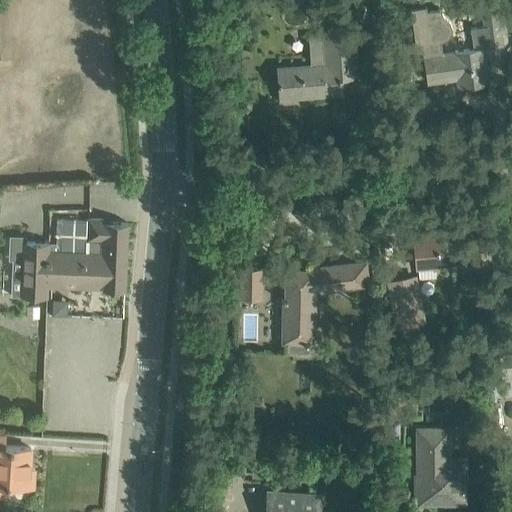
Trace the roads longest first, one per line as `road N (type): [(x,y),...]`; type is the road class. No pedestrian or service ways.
road 1 (residential): [(511,153),(415,174),(162,191)]
road 2 (tertiary): [(136,511),(162,191)]
road 3 (tertiary): [(162,191),(155,0)]
